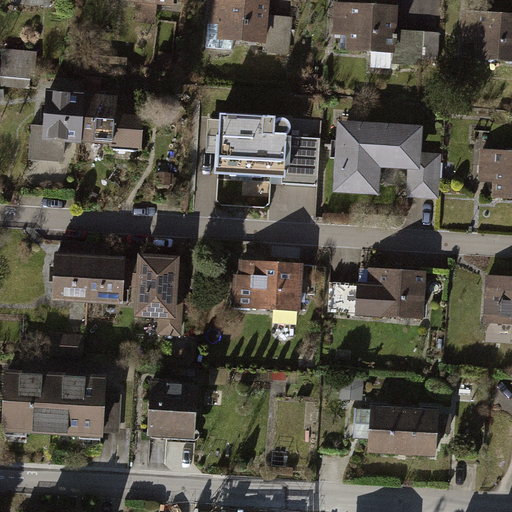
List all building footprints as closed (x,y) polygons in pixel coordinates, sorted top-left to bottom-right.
[(269,0),(206,0),(205,19),(222,20),(221,39),(268,41),(269,0)] [(397,6),(335,3),(333,32),(351,33),(350,48),(394,50),(397,6)] [(511,15),(462,13),(461,42),(478,43),(477,58),(511,59),(511,15)] [(442,56),(441,30),(398,32),(399,58),(442,56)] [(34,51),(1,49),(0,71),(33,72),(34,51)] [(36,130),(34,164),(64,165),(65,141),(88,142),(91,93),(54,92),(52,131),(36,130)] [(116,95),(91,93),(88,142),(115,143),(114,158),(144,159),(146,117),(115,116),(116,95)] [(274,114),(218,110),(214,175),(280,179),(279,186),(318,188),(321,138),(286,136),(289,132),(291,127),(290,121),(286,117),(282,115),(278,115),(274,117),(274,114)] [(424,124),(342,120),(338,194),(381,197),(382,185),(410,187),(409,199),(442,201),(444,156),(422,155),(424,124)] [(511,154),(485,153),(484,184),(498,184),(498,200),(511,200),(511,154)] [(180,255),(142,253),(138,313),(161,315),(160,331),(182,333),(184,298),(178,297),(180,255)] [(125,257),(57,254),(55,295),(123,298),(125,257)] [(304,263),(244,259),(243,274),(237,273),(235,304),(301,308),(304,263)] [(331,281),(329,312),(425,318),(428,270),(372,266),(371,283),(331,281)] [(428,276),(429,296),(442,296),(441,275),(428,276)] [(511,281),(490,280),(487,325),(511,326),(511,281)] [(86,336),(52,334),(50,359),(84,361),(86,336)] [(290,374),(264,374),(264,384),(290,384),(290,374)] [(364,379),(342,379),(342,402),(364,402),(364,379)] [(52,433),(54,382),(9,380),(7,431),(52,433)] [(54,382),(52,433),(101,434),(102,427),(122,427),(123,402),(103,401),(104,384),(54,382)] [(198,390),(154,389),(152,437),(196,438),(198,390)] [(407,412),(357,410),(355,442),(370,442),(369,455),(405,456),(407,412)] [(407,412),(405,456),(438,458),(439,435),(450,435),(451,414),(407,412)]
